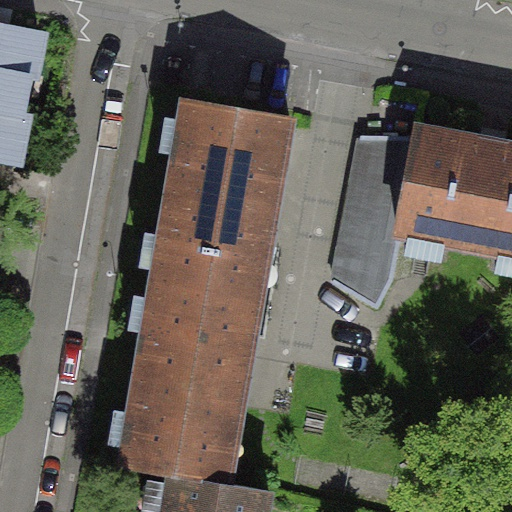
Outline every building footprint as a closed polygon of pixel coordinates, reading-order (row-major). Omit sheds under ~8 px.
[(40,36),(0,28),(0,156),(17,160),(40,36)] [(189,104),(157,284),(258,302),(290,122),(189,104)] [(511,146),(421,129),(418,139),(400,233),(511,255),(511,146)] [(365,139),(358,164),(367,170),(352,194),(360,199),(347,221),(356,226),(340,253),(350,259),(336,281),(379,307),(394,283),(400,233),(418,139),(365,139)] [(157,284),(125,463),(180,473),(226,481),(258,302),(157,284)] [(226,481),(180,473),(172,511),(267,511),(271,490),(226,481)]
